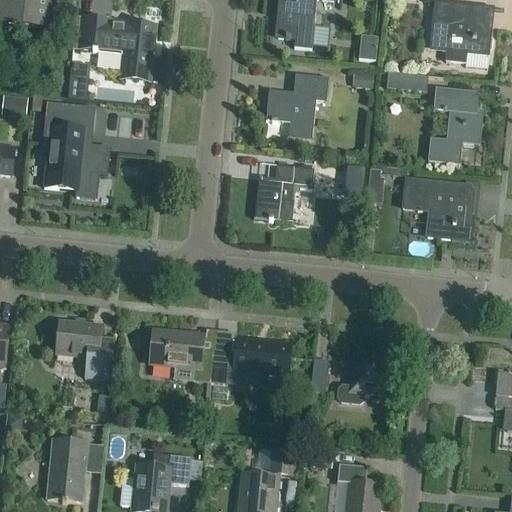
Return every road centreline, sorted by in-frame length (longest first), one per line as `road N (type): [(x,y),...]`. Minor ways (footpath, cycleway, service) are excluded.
road 1 (residential): [(199,267),(225,0)]
road 2 (residential): [(436,291),(199,267)]
road 3 (residential): [(436,291),(411,511)]
road 4 (residential): [(199,267),(0,248)]
